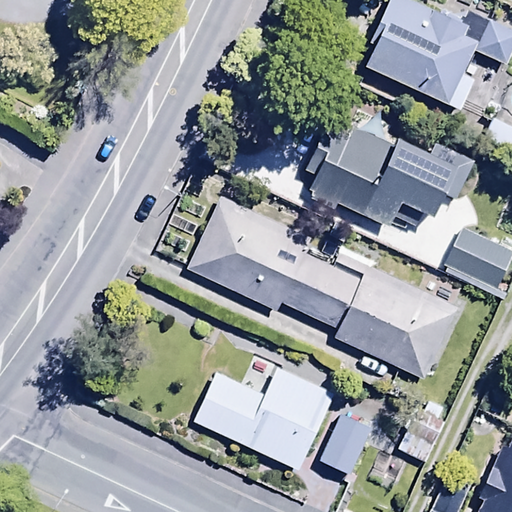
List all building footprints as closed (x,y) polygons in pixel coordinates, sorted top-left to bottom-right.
[(371,46),(362,66),(458,111),(473,80),(459,74),(474,42),(461,36),(466,25),(412,0),(386,0),(366,43),(371,46)] [(472,52),(504,66),(511,46),(511,31),(486,20),(472,52)] [(324,122),(302,169),(312,174),(302,197),(331,211),(335,202),(387,227),(391,218),(412,229),(420,213),(428,217),(439,195),(453,202),(472,162),(434,143),(430,151),(395,135),(391,144),(349,124),(345,132),(324,122)] [(218,196),(184,269),(274,311),(278,303),(334,329),(330,337),(422,380),(456,307),(373,269),(376,260),(340,244),(332,262),(360,275),(358,281),(301,255),(309,239),(218,196)] [(511,240),(511,232),(461,208),(438,255),(491,281),(511,240)] [(215,353),(191,403),(297,454),(334,378),(275,349),(262,376),(215,353)] [(367,414),(338,399),(315,446),(344,460),(367,414)] [(406,426),(394,450),(424,464),(435,440),(406,426)] [(511,511),(511,433),(507,431),(496,456),(492,454),(473,495),(480,498),(473,511),(511,511)] [(455,511),(470,481),(446,470),(426,511),(455,511)]
